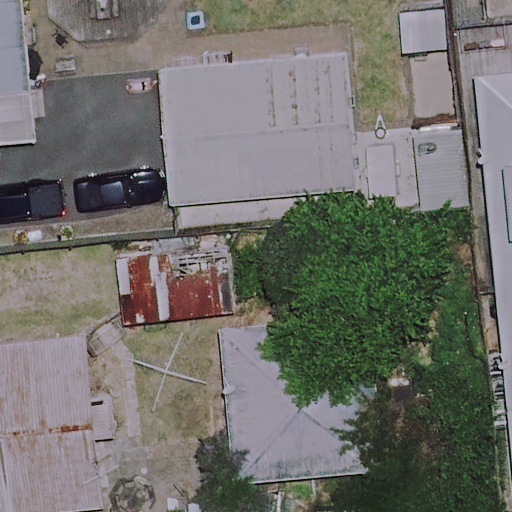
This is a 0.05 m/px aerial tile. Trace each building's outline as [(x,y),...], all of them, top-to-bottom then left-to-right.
[(0,9),(0,147),(13,147),(0,9)] [(348,45),(165,62),(179,204),(361,187),(348,45)] [(511,67),(492,68),(511,455),(511,67)] [(385,463),(373,314),(232,324),(244,474),(385,463)] [(0,511),(114,501),(97,332),(0,341),(0,511)] [(465,488),(466,380),(422,379),(420,487),(465,488)]
